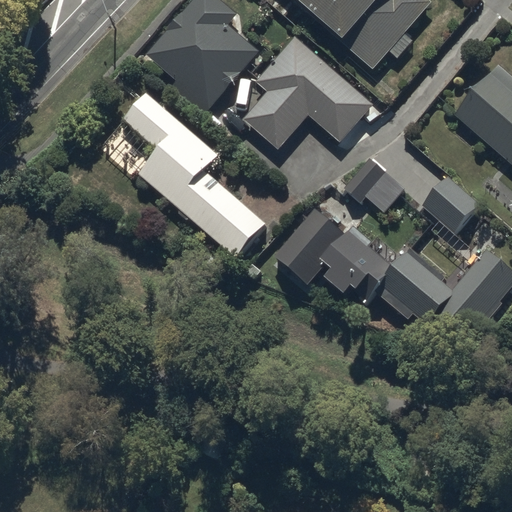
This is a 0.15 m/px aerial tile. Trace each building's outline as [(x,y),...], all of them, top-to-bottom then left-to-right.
[(216,0),(198,0),(148,61),(172,80),(166,86),(208,120),(259,58),(229,33),(240,19),(216,0)] [(289,0),(378,76),(392,58),(400,63),(414,45),(407,42),(435,9),(423,0),(289,0)] [(376,108),(298,42),(259,89),(268,97),(245,124),(284,156),(313,121),(344,147),(376,108)] [(511,77),(501,68),(456,122),(511,169),(511,77)] [(224,163),(148,100),(127,126),(164,156),(142,183),(240,263),(270,227),(211,179),(224,163)] [(408,192),(371,161),(344,194),(363,209),(367,204),(386,220),(408,192)] [(485,211),(448,181),(424,210),(461,241),(485,211)] [(381,296),(397,271),(374,252),(376,249),(357,232),(348,242),(317,215),(276,263),(312,293),(328,274),(335,280),(329,287),(350,306),(356,299),(369,310),(381,296)] [(397,271),(381,296),(414,325),(417,322),(429,333),(437,324),(471,353),(507,311),(504,308),(511,298),(511,273),(489,254),(455,293),(446,286),(448,284),(412,253),(397,271)]
